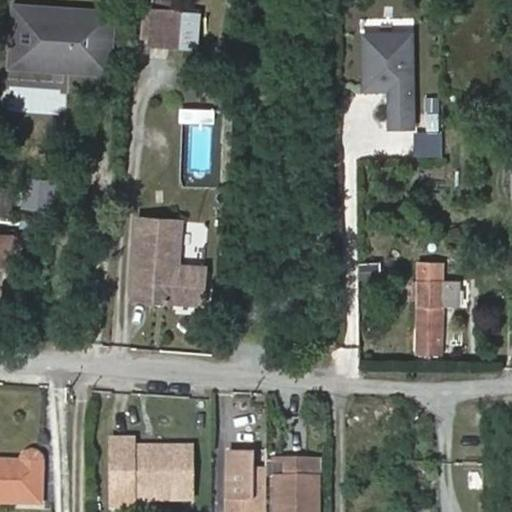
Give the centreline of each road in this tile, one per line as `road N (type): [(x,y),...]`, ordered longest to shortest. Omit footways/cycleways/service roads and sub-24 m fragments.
road 1 (residential): [(0,368),(511,389)]
road 2 (unknown): [(347,383),(344,511)]
road 3 (unknown): [(449,387),(461,511)]
